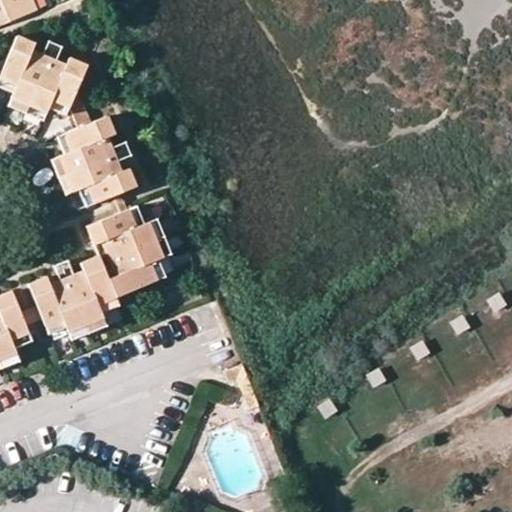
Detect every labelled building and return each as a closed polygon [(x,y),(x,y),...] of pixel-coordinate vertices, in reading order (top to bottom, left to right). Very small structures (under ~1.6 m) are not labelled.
[(0,0),(0,22),(28,11),(23,0),(0,0)] [(63,59),(58,74),(24,60),(29,44),(12,37),(0,65),(0,79),(14,86),(10,95),(8,99),(26,106),(42,112),(44,108),(48,99),(66,106),(82,66),(63,59)] [(0,79),(0,90),(10,95),(14,86),(0,79)] [(8,99),(5,107),(22,115),(26,106),(8,99)] [(62,116),(66,106),(48,99),(44,108),(62,116)] [(26,106),(22,115),(39,121),(42,112),(26,106)] [(61,132),(68,150),(58,155),(54,156),(61,173),(69,191),(72,190),(83,185),(90,201),(102,196),(114,191),(129,184),(123,168),(107,175),(93,140),(108,133),(100,116),(61,132)] [(58,155),(68,150),(61,132),(50,137),(58,155)] [(52,177),(61,173),(54,156),(45,160),(52,177)] [(61,173),(52,177),(59,195),(69,191),(61,173)] [(79,206),(90,201),(83,185),(72,190),(79,206)] [(109,212),(121,207),(114,191),(102,196),(109,212)] [(130,204),(121,207),(128,225),(137,221),(130,204)] [(87,241),(104,234),(119,270),(102,276),(110,295),(151,278),(143,259),(152,256),(157,254),(149,235),(142,219),(137,221),(128,225),(121,207),(109,212),(80,225),(87,241)] [(151,215),(142,219),(149,235),(158,231),(151,215)] [(158,231),(149,235),(157,254),(166,250),(158,231)] [(102,276),(119,270),(104,234),(87,241),(93,254),(102,276)] [(99,315),(98,312),(93,301),(110,295),(102,276),(93,254),(75,262),(82,276),(48,291),(42,276),(24,283),(35,310),(40,322),(41,324),(58,317),(62,327),(63,329),(81,322),(99,315)] [(152,256),(143,259),(151,278),(160,274),(152,256)] [(0,355),(13,350),(12,348),(7,338),(24,331),(23,329),(18,317),(7,290),(0,293),(0,355)] [(115,305),(110,295),(93,301),(98,312),(115,305)] [(18,317),(23,329),(40,322),(35,310),(18,317)] [(103,324),(99,315),(81,322),(85,332),(103,324)] [(41,324),(45,334),(62,327),(58,317),(41,324)] [(473,349),(490,340),(479,319),(462,328),(473,349)] [(63,329),(67,339),(85,332),(81,322),(63,329)] [(7,338),(12,348),(29,341),(24,331),(7,338)] [(452,378),(471,367),(459,346),(439,358),(452,378)] [(0,355),(0,367),(17,360),(13,350),(0,355)] [(409,385),(432,373),(420,352),(397,364),(409,385)] [(246,376),(234,380),(242,397),(253,392),(246,376)] [(352,432),(371,421),(359,401),(340,412),(352,432)] [(450,471),(473,463),(465,440),(442,447),(450,471)] [(467,490),(477,511),(481,511),(501,503),(490,479),(467,490)] [(407,483),(388,493),(397,511),(416,502),(407,483)]
